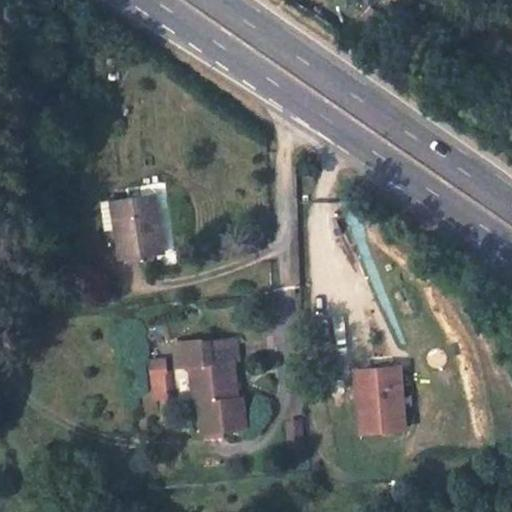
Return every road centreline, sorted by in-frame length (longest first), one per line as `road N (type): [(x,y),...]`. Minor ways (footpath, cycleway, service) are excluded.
road 1 (primary): [(152,0),(511,246)]
road 2 (primary): [(511,203),(217,0)]
